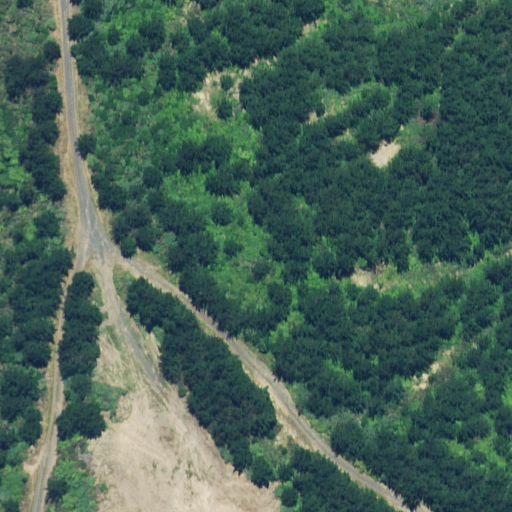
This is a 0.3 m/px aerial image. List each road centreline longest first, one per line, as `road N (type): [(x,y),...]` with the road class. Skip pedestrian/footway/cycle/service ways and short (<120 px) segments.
road 1 (track): [(81,0),(80,217),(88,267),(128,343),(173,511)]
road 2 (track): [(88,267),(154,266),(283,430),(349,477),(420,511)]
